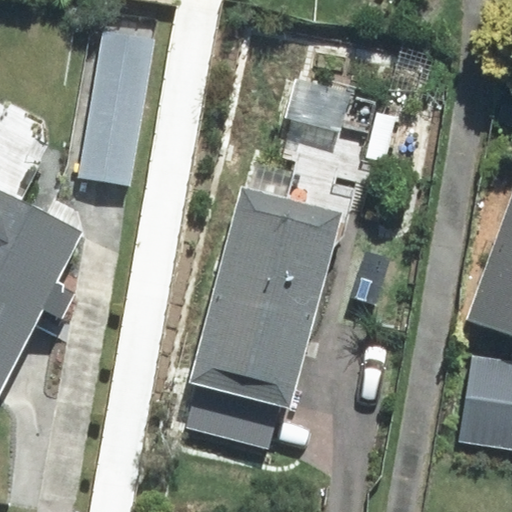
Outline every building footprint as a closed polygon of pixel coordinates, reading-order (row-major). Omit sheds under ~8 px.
[(157,39),(98,29),(70,188),(129,198),(157,39)] [(511,346),(511,183),(461,328),(511,346)] [(53,291),(79,238),(0,199),(0,384),(28,327),(49,338),(68,298),(53,291)] [(192,403),(184,436),(277,459),(335,229),(227,202),(178,399),(192,403)] [(511,369),(462,362),(450,450),(511,458),(511,369)]
